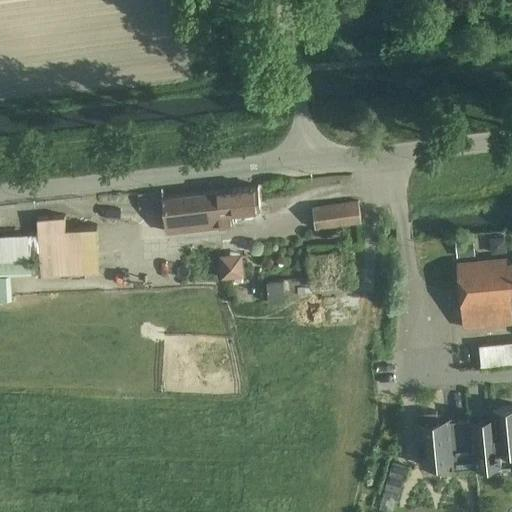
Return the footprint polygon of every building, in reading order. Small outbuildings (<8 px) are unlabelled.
[(259,205),(257,185),(257,184),(255,185),(163,195),(163,190),(137,193),(139,207),(163,204),(166,232),(234,224),(257,221),(260,216),(259,205)] [(315,227),(361,221),(358,201),(312,207),(315,227)] [(0,301),(12,300),(10,275),(40,272),(40,276),(100,271),(97,226),(65,228),(64,214),(37,216),(38,231),(0,233),(0,301)] [(471,238),(456,239),(457,257),(466,256),(465,253),(474,252),(473,241),(471,241),(471,238)] [(348,253),(309,257),(311,286),(351,283),(348,253)] [(507,264),(506,258),(457,263),(463,328),(511,323),(511,320),(510,296),(507,264)] [(267,282),(268,300),(284,299),(282,281),(267,282)] [(511,340),(484,344),(478,344),(480,366),(511,363),(511,340)] [(511,452),(511,405),(493,408),(494,416),(471,418),(476,468),(500,466),(499,458),(501,458),(501,453),(511,452)] [(476,468),(471,418),(470,418),(470,419),(450,421),(449,417),(437,418),(437,411),(416,413),(417,425),(421,465),(451,462),(452,470),(475,468),(475,469),(476,468)]
